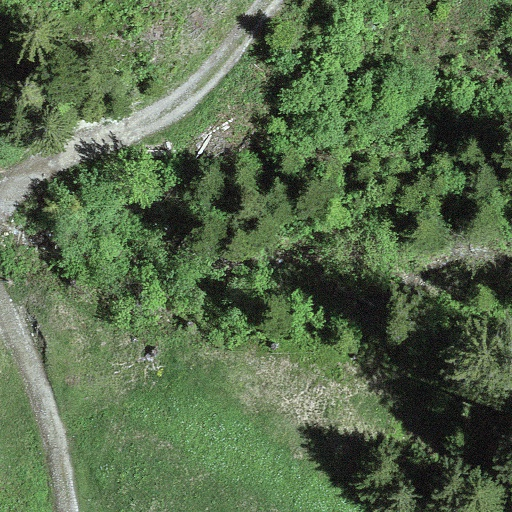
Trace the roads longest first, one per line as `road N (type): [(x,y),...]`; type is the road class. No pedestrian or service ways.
road 1 (track): [(0,227),(2,213),(60,163),(144,131),(238,56),(276,0)]
road 2 (track): [(67,511),(67,441),(0,303)]
